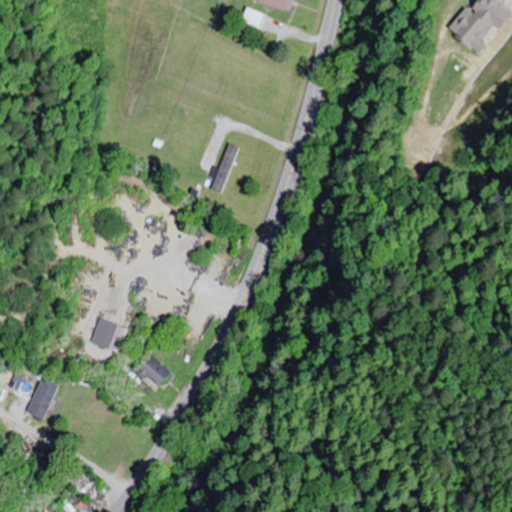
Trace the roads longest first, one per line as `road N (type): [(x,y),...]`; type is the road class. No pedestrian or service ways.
road 1 (secondary): [(116,511),(206,372),(261,257),(336,0)]
road 2 (residential): [(238,308),(456,352)]
road 3 (residential): [(160,450),(0,324)]
